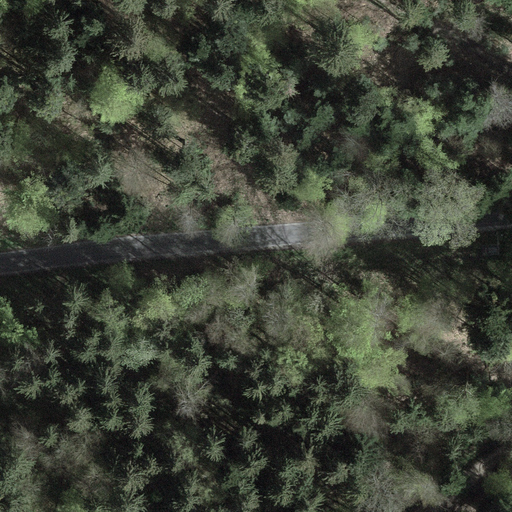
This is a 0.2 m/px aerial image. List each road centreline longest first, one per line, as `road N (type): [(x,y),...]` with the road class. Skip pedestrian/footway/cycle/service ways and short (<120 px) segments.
road 1 (unclassified): [(511,215),(0,265)]
road 2 (track): [(0,380),(31,357),(112,250)]
